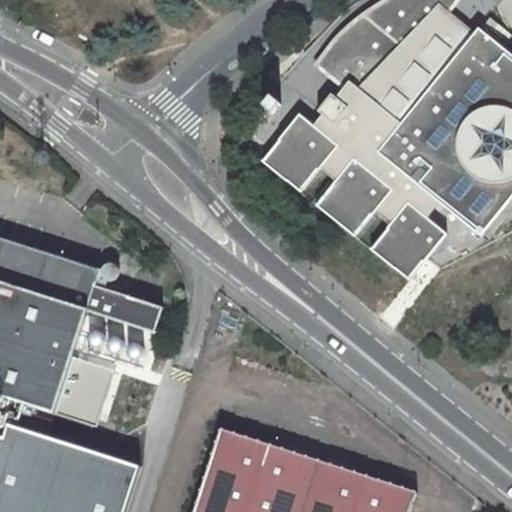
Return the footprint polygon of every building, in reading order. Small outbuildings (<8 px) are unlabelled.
[(299,114),(261,162),(301,193),(318,174),(328,181),(311,202),(357,240),(372,218),(383,225),(366,248),(407,281),(446,231),(442,229),(455,214),(480,233),(506,199),(511,204),(511,57),(477,28),(475,31),(449,10),(457,0),(387,0),(383,3),(360,19),(332,46),(317,65),(344,86),(336,98),(331,95),(317,110),(322,114),(312,126),(299,114)] [(279,103),(271,98),(265,106),(273,111),(279,103)] [(156,332),(164,308),(97,286),(103,271),(0,237),(0,392),(59,412),(91,311),(156,332)] [(103,287),(117,291),(124,269),(110,265),(103,287)] [(0,511),(127,511),(143,463),(52,434),(57,418),(17,406),(9,435),(0,433),(0,511)] [(417,511),(422,499),(218,435),(194,511),(417,511)]
